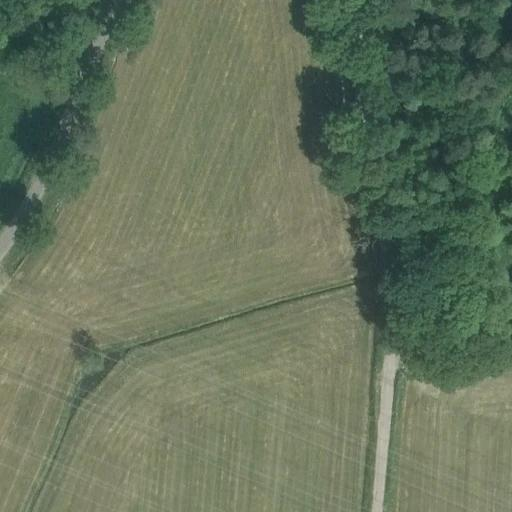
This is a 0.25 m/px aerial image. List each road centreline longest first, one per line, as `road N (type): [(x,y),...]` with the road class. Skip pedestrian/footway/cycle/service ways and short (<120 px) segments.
road 1 (track): [(351,0),(387,356),(374,511)]
road 2 (unclassified): [(0,240),(78,89),(111,0)]
